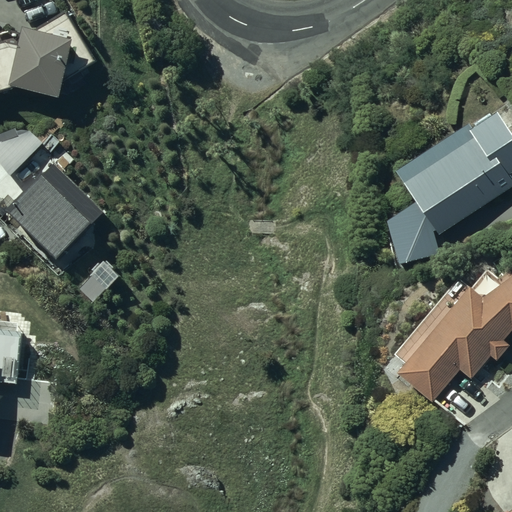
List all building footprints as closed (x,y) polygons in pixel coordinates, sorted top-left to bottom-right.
[(0,47),(0,94),(13,91),(62,101),(66,82),(95,64),(66,18),(43,33),(26,29),(20,49),(7,46),(0,47)] [(473,118),(401,165),(422,195),(390,216),(401,260),(440,252),(438,233),(511,184),(511,172),(511,170),(511,169),(511,124),(501,107),(475,123),(473,118)] [(97,215),(45,164),(4,206),(56,256),(97,215)] [(474,282),(400,367),(435,396),(463,367),(475,376),(493,353),(498,358),(511,340),(507,336),(511,329),(511,274),(487,293),(474,282)] [(0,377),(20,379),(26,326),(0,323),(0,377)]
